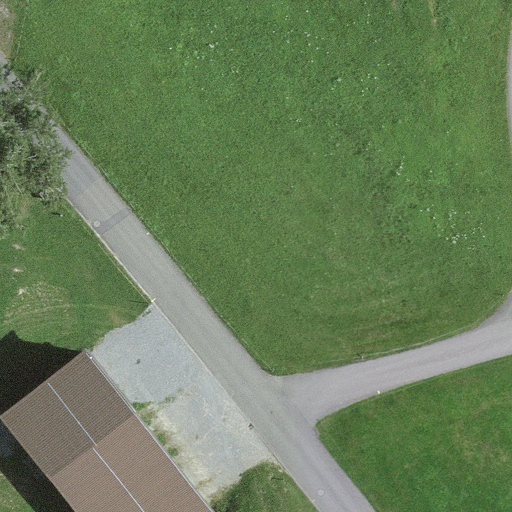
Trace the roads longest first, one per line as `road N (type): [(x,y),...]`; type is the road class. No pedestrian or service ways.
road 1 (unclassified): [(0,98),(343,511)]
road 2 (track): [(262,414),(511,342)]
